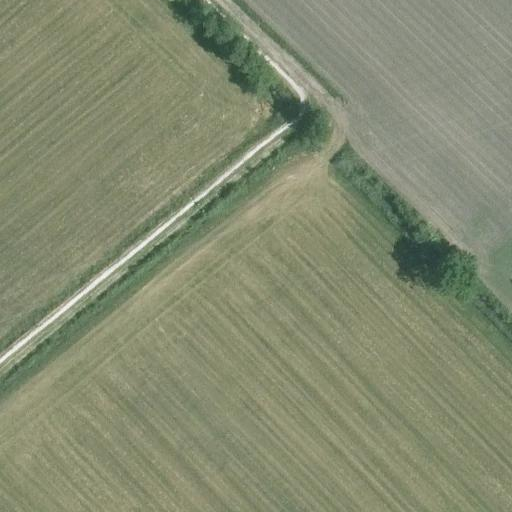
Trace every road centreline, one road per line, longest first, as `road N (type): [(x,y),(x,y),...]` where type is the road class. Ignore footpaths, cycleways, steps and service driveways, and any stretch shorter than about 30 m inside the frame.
road 1 (track): [(316,96),(305,118),(0,369)]
road 2 (track): [(220,0),(316,96)]
